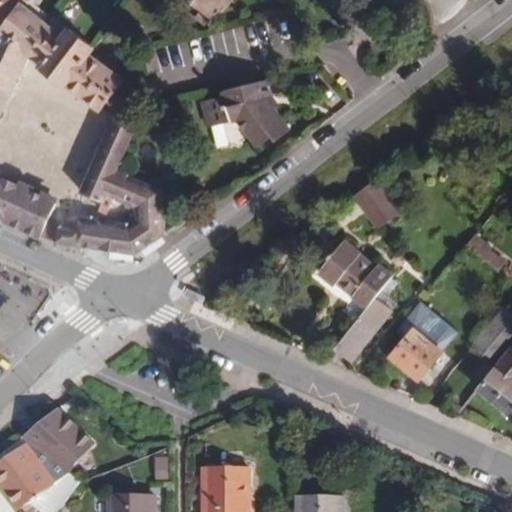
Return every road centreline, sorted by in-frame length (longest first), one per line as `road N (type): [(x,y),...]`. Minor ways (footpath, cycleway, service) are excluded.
road 1 (residential): [(125,299),(511,5)]
road 2 (tertiary): [(511,473),(125,299)]
road 3 (residential): [(0,386),(125,299)]
road 4 (tertiary): [(125,299),(0,243)]
road 5 (unknown): [(359,121),(353,36),(332,0)]
